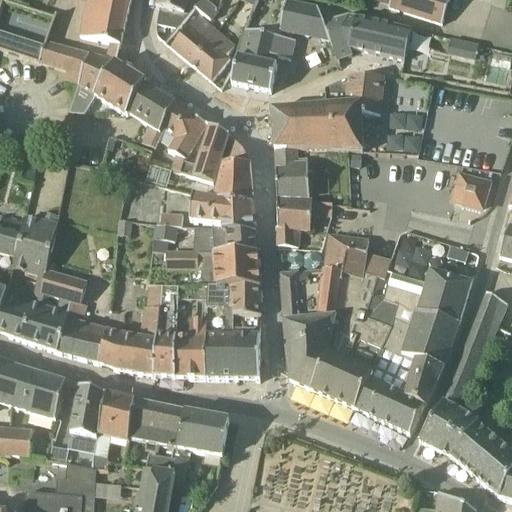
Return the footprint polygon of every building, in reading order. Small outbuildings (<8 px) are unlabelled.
[(131,0),(87,0),(79,36),(111,43),(121,46),(131,0)] [(185,17),(188,0),(158,0),(156,11),(160,12),(156,29),(176,32),(189,18),(185,17)] [(442,28),(450,0),(391,0),(389,11),(442,28)] [(195,11),(209,23),(217,13),(204,1),(195,11)] [(323,23),(318,11),(286,4),(279,34),(291,36),(318,42),(330,45),(323,25),(323,23)] [(348,18),(323,25),(330,45),(331,45),(339,69),(340,69),(339,64),(352,59),(350,52),(378,58),(404,64),(405,64),(412,33),(361,22),(357,21),(348,18)] [(190,67),(217,34),(199,19),(171,52),(190,67)] [(247,33),(246,32),(240,61),(237,61),(231,88),(250,92),(271,97),(277,70),(275,69),(277,61),(287,63),(291,64),(295,44),(290,43),(247,33)] [(44,48),(0,34),(0,51),(39,64),(44,48)] [(212,86),(224,70),(230,64),(226,60),(236,49),(217,34),(190,67),(212,86)] [(450,54),(481,63),(485,48),(454,39),(450,54)] [(107,61),(117,64),(121,46),(111,43),(107,61)] [(48,44),(41,65),(66,73),(82,78),(89,56),(48,44)] [(89,56),(82,78),(79,87),(70,117),(85,118),(96,100),(128,120),(128,119),(144,90),(145,91),(146,90),(145,89),(146,86),(131,77),(116,68),(117,64),(107,61),(89,56)] [(65,83),(79,87),(82,78),(66,73),(64,82),(65,83)] [(381,118),(384,81),(350,80),(325,92),(325,95),(326,103),(327,109),(318,110),(296,111),(291,112),(271,113),(273,133),(275,154),(297,153),(348,156),(363,157),(362,117),(381,118)] [(154,97),(155,96),(150,93),(146,90),(145,91),(144,90),(128,119),(135,122),(141,125),(156,97),(154,97)] [(156,97),(141,125),(150,131),(142,147),(155,151),(164,132),(177,109),(159,98),(155,96),(154,97),(156,97)] [(204,125),(193,119),(177,109),(164,132),(177,140),(168,155),(175,158),(170,174),(180,176),(184,162),(186,162),(188,160),(200,133),(204,125)] [(222,135),(207,128),(205,135),(197,167),(190,164),(191,160),(188,160),(186,162),(184,162),(180,176),(216,187),(226,137),(222,135)] [(250,168),(244,156),(243,154),(232,142),(224,170),(216,203),(253,209),(251,184),(250,168)] [(298,163),(297,153),(275,154),(276,165),(276,174),(276,178),(277,201),(333,208),(333,207),(309,205),(307,162),(298,163)] [(171,175),(150,168),(146,184),(167,190),(171,175)] [(24,172),(21,182),(33,185),(35,175),(24,172)] [(461,180),(454,204),(482,212),(488,188),(461,180)] [(189,226),(222,229),(256,232),(255,219),(253,209),(216,203),(216,204),(192,200),(189,226)] [(332,221),(333,208),(277,201),(277,207),(278,232),(278,242),(278,251),(299,252),(300,243),(301,234),(306,235),(309,236),(311,219),(332,221)] [(41,224),(57,228),(59,219),(58,219),(42,215),(41,224)] [(160,230),(177,231),(182,232),(183,219),(162,217),(160,230)] [(25,221),(23,220),(22,224),(0,218),(0,256),(17,261),(21,244),(27,221),(26,221),(25,221)] [(27,246),(33,247),(39,224),(33,223),(27,221),(21,244),(27,246)] [(41,224),(39,224),(33,247),(51,252),(57,228),(41,224)] [(133,226),(119,225),(118,240),(132,241),(133,226)] [(176,246),(177,231),(160,230),(156,229),(154,244),(168,245),(176,246)] [(256,234),(256,232),(222,229),(222,232),(222,234),(236,235),(256,237),(256,234)] [(511,232),(509,231),(499,261),(511,264),(511,232)] [(201,256),(218,255),(258,255),(257,251),(256,237),(236,235),(222,234),(195,232),(193,256),(201,256)] [(367,258),(369,244),(329,239),(326,253),(322,275),(305,277),(281,279),(282,295),(285,327),(290,381),(290,383),(292,385),(294,388),(309,394),(334,314),(345,254),(367,258)] [(20,274),(26,275),(33,247),(27,246),(21,244),(17,261),(14,272),(20,274)] [(153,257),(167,257),(167,256),(168,256),(168,245),(154,244),(153,257)] [(51,252),(33,247),(26,275),(45,280),(46,274),(49,262),(51,252)] [(447,262),(465,267),(469,255),(462,253),(451,249),(447,262)] [(390,265),(367,258),(345,254),(334,314),(309,394),(332,404),(355,414),(392,333),(365,322),(378,282),(384,284),(390,265)] [(167,257),(167,274),(201,274),(202,291),(207,292),(217,292),(231,293),(261,294),(261,290),(259,271),(258,255),(218,255),(201,256),(193,256),(168,256),(167,256),(167,257)] [(471,290),(472,287),(453,282),(441,279),(429,276),(426,288),(386,277),(390,265),(384,284),(378,282),(365,322),(392,333),(355,414),(356,415),(361,417),(366,420),(387,429),(409,440),(410,441),(432,398),(439,386),(444,371),(450,357),(460,328),(471,290)] [(98,369),(104,331),(84,326),(89,309),(82,307),(88,286),(46,274),(45,280),(43,289),(62,294),(60,302),(67,306),(64,317),(55,357),(98,369)] [(33,307),(35,308),(46,311),(49,301),(59,304),(56,314),(64,317),(67,306),(60,302),(62,294),(43,289),(42,294),(36,293),(33,307)] [(153,381),(161,290),(150,290),(148,312),(144,312),(142,339),(106,331),(104,331),(98,369),(115,374),(117,375),(153,381)] [(177,328),(179,302),(179,291),(161,290),(153,381),(175,383),(177,341),(177,328)] [(179,302),(189,302),(190,291),(179,291),(179,302)] [(234,343),(234,315),(231,315),(231,293),(217,292),(207,292),(206,302),(205,325),(204,341),(201,384),(236,384),(236,344),(234,344),(234,343)] [(261,294),(231,293),(231,315),(234,315),(234,343),(261,343),(261,318),(261,304),(261,294)] [(508,309),(504,306),(487,296),(455,379),(443,406),(419,445),(420,445),(440,456),(445,459),(450,462),(451,462),(473,480),(499,502),(511,506),(511,427),(509,435),(503,433),(497,447),(476,428),(483,415),(465,407),(497,333),(508,309)] [(0,338),(2,339),(8,341),(19,304),(18,304),(19,303),(7,299),(0,325),(0,338)] [(35,308),(33,307),(19,303),(18,304),(19,304),(8,341),(24,346),(35,308)] [(55,357),(64,317),(56,314),(46,311),(35,308),(24,346),(55,357)] [(201,384),(204,341),(205,325),(191,324),(190,343),(178,343),(177,341),(175,383),(176,384),(201,384)] [(260,349),(261,343),(234,343),(234,344),(236,344),(236,384),(240,385),(260,385),(260,365),(260,360),(260,359),(260,356),(260,349)] [(21,373),(0,366),(0,408),(16,413),(21,373)] [(57,425),(67,385),(21,373),(16,413),(57,425)] [(103,398),(80,391),(79,392),(73,440),(96,444),(103,398)] [(106,398),(103,398),(96,444),(97,444),(98,440),(128,447),(129,444),(131,445),(137,406),(106,398)] [(182,416),(137,406),(131,445),(147,448),(146,454),(156,455),(157,450),(177,453),(178,450),(182,416)] [(182,416),(178,450),(223,457),(228,432),(229,425),(182,416)] [(0,458),(7,459),(10,433),(0,431),(0,458)] [(10,433),(7,459),(29,461),(33,435),(10,433)] [(66,467),(69,453),(50,449),(48,463),(66,467)] [(94,458),(93,458),(92,473),(95,474),(107,475),(108,460),(94,458)] [(174,476),(176,461),(172,460),(171,463),(146,459),(145,470),(174,476)] [(181,491),(183,492),(188,463),(176,461),(174,476),(172,489),(181,491)] [(84,511),(87,491),(94,492),(94,488),(95,474),(67,469),(66,484),(57,483),(55,499),(26,497),(25,511),(84,511)] [(169,511),(172,489),(174,476),(145,470),(140,506),(169,511)] [(87,491),(84,511),(92,511),(94,492),(87,491)] [(466,511),(458,507),(438,496),(436,511),(466,511)]
